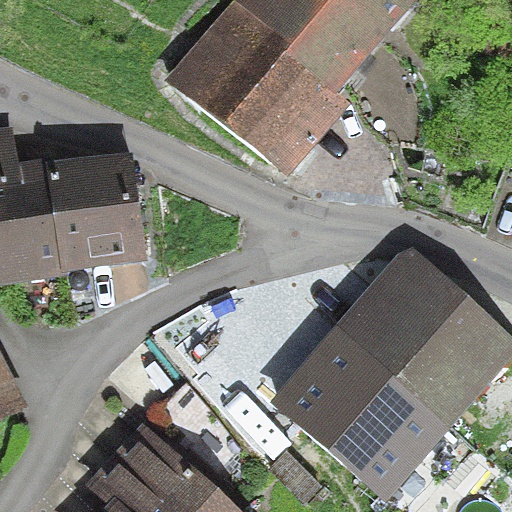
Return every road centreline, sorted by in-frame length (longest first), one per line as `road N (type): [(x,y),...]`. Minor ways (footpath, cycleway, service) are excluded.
road 1 (residential): [(319,221),(289,256),(167,303),(111,350),(12,511)]
road 2 (tertiary): [(319,221),(252,203),(144,150),(0,101)]
road 3 (tertiary): [(511,276),(430,241),(319,221)]
